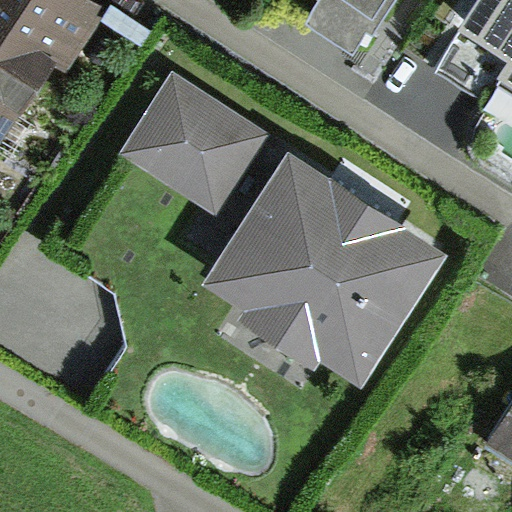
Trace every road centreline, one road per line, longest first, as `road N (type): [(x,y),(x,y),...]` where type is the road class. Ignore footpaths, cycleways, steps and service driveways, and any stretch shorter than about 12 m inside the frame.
road 1 (residential): [(183,0),(511,220)]
road 2 (residential): [(0,375),(235,511)]
